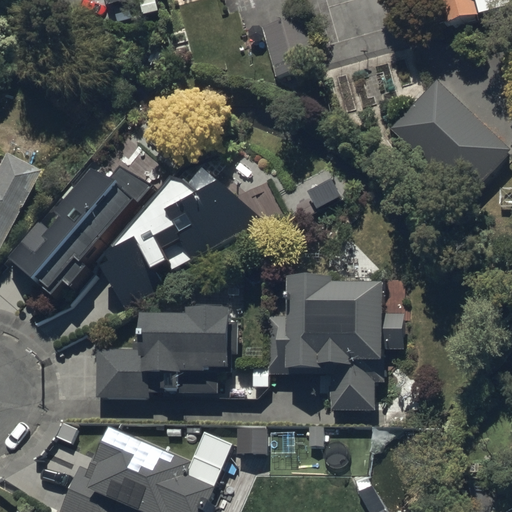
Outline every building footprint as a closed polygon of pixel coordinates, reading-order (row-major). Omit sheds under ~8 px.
[(108,0),(110,3),(120,0),(142,0),(146,11),(161,6),(159,0),(108,0)] [(511,0),(405,0),(420,54),(486,36),(488,43),(511,36),(511,0)] [(308,27),(265,37),(278,92),(321,82),(308,27)] [(508,154),(439,90),(394,138),(464,202),(508,154)] [(0,243),(40,171),(5,152),(0,161),(0,243)] [(41,218),(10,256),(59,290),(69,275),(80,283),(94,263),(88,258),(157,182),(124,163),(115,172),(95,166),(58,211),(63,215),(52,228),(41,218)] [(116,257),(106,263),(127,309),(170,290),(164,277),(269,218),(228,175),(173,204),(182,220),(161,232),(157,226),(113,251),(116,257)] [(293,313),(272,314),(273,373),(332,373),(332,406),(376,406),(376,380),(385,380),(385,326),(407,326),(407,309),(387,310),(387,277),(336,277),(336,270),(292,270),(293,313)] [(239,375),(238,366),(235,366),(236,302),(191,301),(191,310),(145,309),(144,348),(99,347),(98,397),(149,397),(149,390),(214,391),(214,397),(266,397),(266,375),(239,375)] [(88,469),(79,465),(58,511),(204,511),(233,445),(205,433),(191,463),(106,426),(88,469)] [(268,429),(238,428),(238,454),(267,455),(268,429)]
